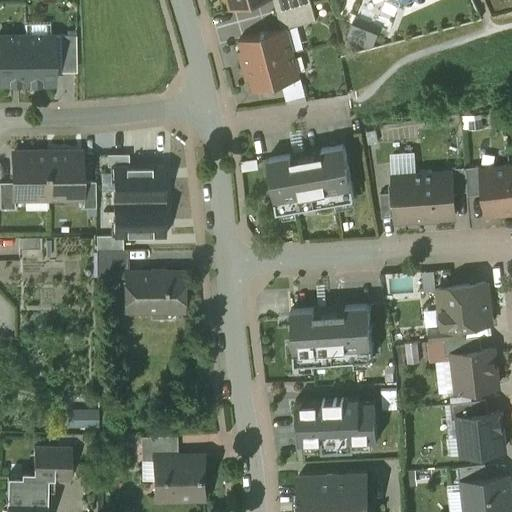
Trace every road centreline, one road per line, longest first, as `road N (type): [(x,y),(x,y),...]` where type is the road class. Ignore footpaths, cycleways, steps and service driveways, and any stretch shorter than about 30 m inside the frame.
road 1 (residential): [(508,245),(229,262)]
road 2 (residential): [(255,511),(229,262)]
road 3 (residential): [(0,124),(124,120),(210,107)]
road 4 (residential): [(229,262),(210,107)]
